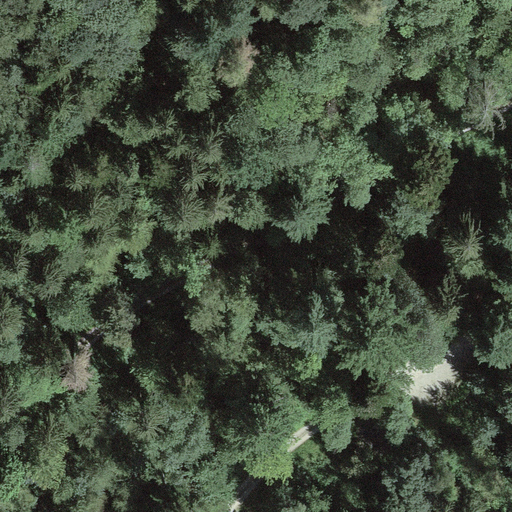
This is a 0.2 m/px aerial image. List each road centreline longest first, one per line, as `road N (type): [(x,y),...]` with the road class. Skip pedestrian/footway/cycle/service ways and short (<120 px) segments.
road 1 (track): [(0,421),(100,325),(511,102)]
road 2 (track): [(511,311),(279,448),(221,511)]
